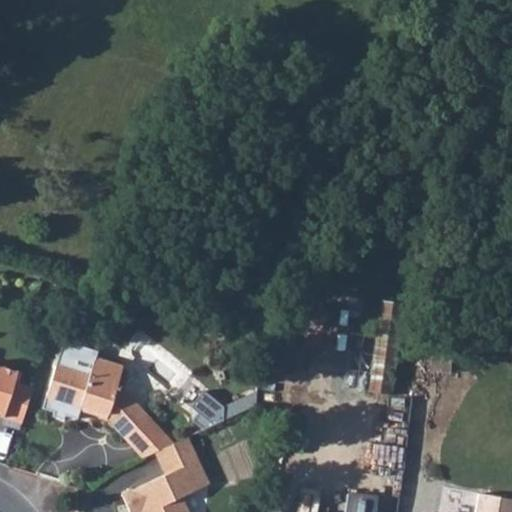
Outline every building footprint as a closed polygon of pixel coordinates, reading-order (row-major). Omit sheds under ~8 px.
[(374,355),(376,332),(350,329),(348,353),(374,355)] [(65,362),(53,358),(41,397),(75,406),(76,403),(86,405),(86,409),(103,414),(124,435),(149,413),(114,379),(120,361),(91,354),(87,367),(65,362)] [(0,415),(18,421),(29,385),(8,379),(12,368),(0,365),(0,415)] [(212,427),(227,409),(205,391),(191,410),(212,427)] [(189,438),(157,452),(166,474),(122,493),(130,511),(138,511),(140,511),(139,511),(188,511),(181,496),(209,483),(189,438)] [(511,511),(511,497),(478,493),(475,511),(511,511)]
